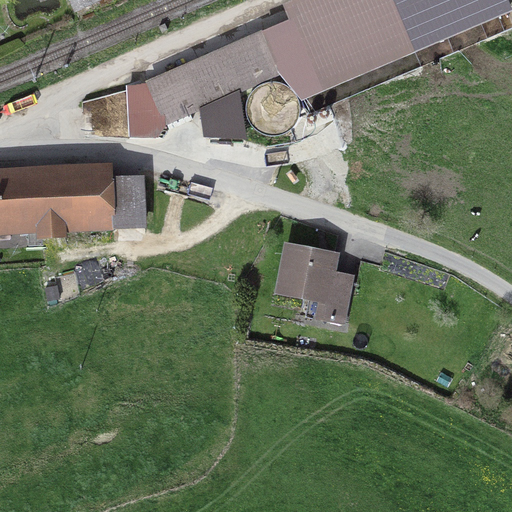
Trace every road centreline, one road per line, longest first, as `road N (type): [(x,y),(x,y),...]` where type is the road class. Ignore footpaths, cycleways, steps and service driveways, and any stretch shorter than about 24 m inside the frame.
road 1 (residential): [(0,149),(147,159),(398,247)]
road 2 (track): [(21,146),(101,80),(288,0)]
road 3 (unclassified): [(511,301),(398,247)]
